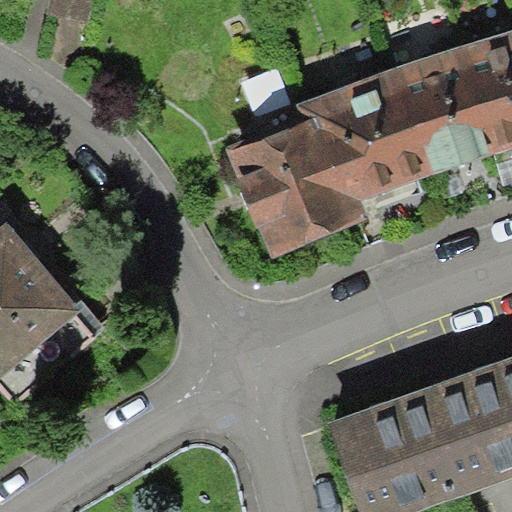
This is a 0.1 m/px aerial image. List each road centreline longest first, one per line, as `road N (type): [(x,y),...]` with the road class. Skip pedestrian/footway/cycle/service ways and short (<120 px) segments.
road 1 (residential): [(242,374),(117,152),(0,58)]
road 2 (residential): [(511,276),(242,374)]
road 3 (residential): [(242,374),(22,511)]
road 4 (residential): [(285,511),(242,374)]
